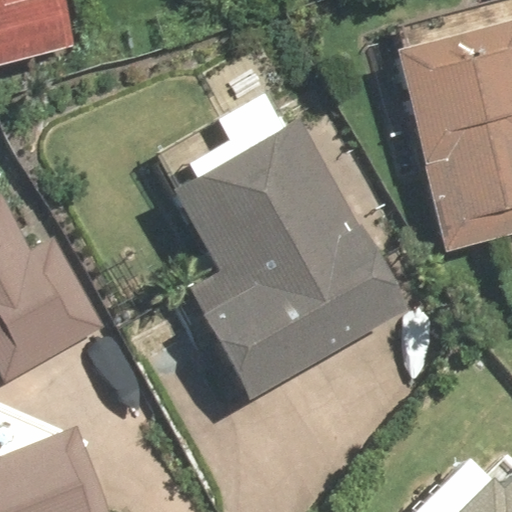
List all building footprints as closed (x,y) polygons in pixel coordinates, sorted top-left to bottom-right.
[(0,0),(0,64),(70,46),(58,0),(0,0)] [(511,53),(503,19),(376,54),(431,255),(511,233),(511,53)] [(162,294),(228,406),(388,312),(274,118),(150,190),(199,273),(162,294)] [(0,379),(95,328),(42,237),(19,251),(0,219),(0,379)] [(0,511),(89,511),(56,428),(0,451),(0,511)] [(511,511),(511,460),(510,458),(479,487),(469,478),(436,511),(511,511)]
